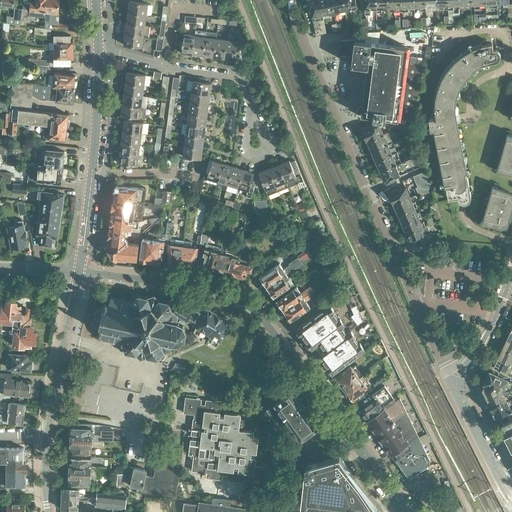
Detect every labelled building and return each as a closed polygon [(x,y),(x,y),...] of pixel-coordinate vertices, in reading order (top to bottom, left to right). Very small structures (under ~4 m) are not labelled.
[(36,0),(36,2),(31,2),(30,0),(22,0),(21,9),(20,24),(27,25),(28,21),(30,21),(31,15),(45,16),(45,12),(45,0),(36,0)] [(45,0),(45,12),(46,12),(44,28),(51,28),(51,29),(53,29),(53,28),(57,29),(67,30),(68,24),(57,23),(59,0),(45,0)] [(326,33),(323,15),(319,0),(307,0),(309,10),(311,10),(316,35),(326,33)] [(319,0),(323,15),(334,12),(331,0),(319,0)] [(331,0),(334,12),(346,10),(343,0),(331,0)] [(343,0),(346,10),(351,9),(352,13),(357,12),(356,8),(357,8),(355,0),(343,0)] [(370,9),(376,9),(377,9),(376,0),(364,0),(365,15),(370,15),(370,9)] [(376,0),(377,9),(376,9),(376,12),(381,12),(381,8),(388,8),(387,0),(376,0)] [(387,0),(388,8),(394,8),(394,12),(400,11),(399,0),(387,0)] [(414,7),(414,0),(401,0),(402,11),(408,11),(408,7),(414,7)] [(414,0),(414,7),(420,7),(421,11),(425,10),(425,0),(414,0)] [(425,0),(425,10),(431,10),(431,6),(437,6),(436,0),(425,0)] [(436,0),(437,6),(443,6),(443,10),(448,9),(447,0),(436,0)] [(447,0),(448,9),(448,13),(454,13),(453,5),(460,5),(459,0),(447,0)] [(459,0),(460,5),(465,5),(465,9),(471,9),(470,0),(459,0)] [(486,4),(485,0),(473,0),(474,8),(480,8),(479,5),(486,4)] [(508,0),(496,0),(497,4),(503,4),(503,9),(509,9),(508,0)] [(130,1),(128,13),(147,15),(148,4),(130,1)] [(10,23),(20,24),(21,9),(15,8),(14,16),(7,16),(7,22),(10,23)] [(127,24),(145,26),(147,15),(128,13),(127,24)] [(127,24),(125,35),(144,37),(145,26),(127,24)] [(51,28),(44,28),(35,27),(34,33),(50,35),(51,29),(51,28)] [(195,36),(193,54),(204,55),(207,32),(196,31),(195,36)] [(207,32),(204,55),(214,57),(216,38),(217,34),(207,32)] [(184,34),(181,52),(193,54),(195,36),(184,34)] [(56,51),(75,50),(76,50),(76,49),(75,48),(75,44),(73,42),(73,40),(70,40),(71,35),(54,35),(54,43),(56,43),(56,51)] [(143,40),(144,37),(125,35),(124,45),(142,47),(143,40)] [(465,203),(466,203),(467,202),(468,201),(469,201),(470,200),(470,199),(471,199),(471,198),(471,196),(471,195),(478,194),(463,114),(462,111),(462,105),(462,102),(463,99),(465,93),(466,90),(468,87),(471,83),(473,80),(476,78),(480,75),(483,73),(487,72),(492,70),(496,69),(495,62),(496,62),(497,62),(498,61),(499,60),(500,59),(500,58),(500,57),(501,56),(501,55),(500,55),(500,54),(500,53),(499,52),(498,51),(497,50),(496,50),(494,49),(493,49),(491,35),(490,35),(479,37),(468,41),(457,47),(448,55),(440,64),(434,74),(430,86),(427,97),(427,109),(430,124),(428,124),(443,200),(458,197),(458,199),(459,200),(460,201),(461,202),(462,202),(463,203),(465,203)] [(216,38),(214,57),(224,58),(227,40),(216,38)] [(408,47),(356,40),(355,40),(355,39),(340,40),(351,66),(352,65),(367,67),(362,106),(360,106),(355,114),(361,114),(361,115),(374,117),(373,118),(385,120),(385,118),(398,120),(399,118),(423,122),(424,114),(415,113),(422,57),(407,55),(408,47)] [(236,53),(242,54),(244,42),(227,40),(224,58),(236,60),(236,53)] [(75,55),(75,50),(56,51),(56,59),(55,59),(54,64),(71,64),(71,59),(73,59),(73,57),(75,55)] [(251,55),(246,57),(249,64),(254,62),(251,55)] [(38,67),(49,68),(49,60),(29,58),(28,66),(38,67)] [(55,72),(53,86),(74,88),(75,88),(75,87),(75,80),(76,73),(67,73),(55,72)] [(126,83),(144,86),(146,74),(127,72),(126,83)] [(32,102),(33,95),(42,100),(48,99),(50,85),(35,84),(13,81),(11,100),(32,102)] [(193,81),(192,92),(210,95),(211,83),(193,81)] [(143,96),(144,86),(126,83),(124,94),(143,96)] [(73,102),(75,88),(74,88),(53,86),(50,85),(48,99),(56,100),(56,101),(73,102)] [(210,95),(192,92),(190,103),(208,106),(210,95)] [(123,105),(147,108),(148,97),(143,96),(124,94),(123,105)] [(31,110),(32,102),(11,100),(11,107),(31,110)] [(190,103),(189,114),(207,116),(208,106),(190,103)] [(123,105),(121,115),(145,118),(147,108),(123,105)] [(68,114),(31,110),(11,107),(10,112),(9,121),(18,122),(40,124),(67,127),(69,125),(70,121),(68,119),(68,114)] [(207,116),(189,114),(187,124),(206,127),(207,116)] [(125,120),(123,131),(141,134),(143,122),(125,120)] [(17,134),(18,122),(9,121),(9,122),(9,127),(8,134),(17,134)] [(375,126),(374,124),(373,123),(361,128),(366,141),(367,140),(368,141),(384,135),(383,134),(381,129),(384,128),(383,125),(379,124),(375,126)] [(67,127),(40,124),(39,136),(51,138),(50,140),(56,140),(56,138),(66,139),(68,138),(69,133),(66,131),(67,127)] [(187,124),(186,135),(204,138),(206,127),(187,124)] [(406,125),(407,129),(409,135),(414,134),(412,126),(406,125)] [(123,131),(122,142),(140,145),(141,134),(123,131)] [(372,151),(388,144),(393,142),(388,132),(383,134),(384,135),(368,141),(369,145),(368,145),(370,150),(371,150),(372,151)] [(511,135),(508,134),(498,171),(511,173),(511,135)] [(186,135),(185,146),(203,148),(204,138),(186,135)] [(39,160),(38,165),(63,168),(63,167),(62,167),(63,163),(65,162),(65,158),(64,156),(64,151),(44,150),(45,144),(23,142),(23,146),(26,149),(32,150),(35,147),(42,148),(40,160),(39,160)] [(122,142),(121,153),(139,155),(139,154),(140,145),(122,142)] [(393,142),(388,144),(372,151),(373,154),(372,155),(374,160),(376,160),(376,161),(392,154),(397,152),(393,142)] [(201,159),(203,148),(185,146),(183,156),(201,159)] [(401,162),(401,161),(397,152),(392,154),(376,161),(378,164),(376,165),(379,170),(380,169),(380,171),(396,164),(401,162)] [(143,155),(139,154),(139,155),(121,153),(119,163),(142,166),(143,155)] [(386,180),(387,182),(393,180),(398,178),(397,176),(420,166),(416,155),(401,161),(401,162),(396,164),(380,171),(382,174),(381,175),(383,180),(384,179),(385,181),(386,180)] [(207,178),(217,181),(222,163),(212,160),(207,178)] [(279,164),(288,187),(304,181),(295,160),(290,162),(289,160),(279,164)] [(232,166),(222,163),(217,181),(227,184),(232,166)] [(38,165),(33,164),(33,165),(21,164),(21,169),(29,170),(28,180),(61,183),(62,179),(63,179),(63,171),(62,171),(63,168),(38,165)] [(269,168),(278,191),(288,187),(279,164),(269,168)] [(227,184),(237,187),(243,170),(232,166),(227,184)] [(249,172),(243,170),(237,187),(248,191),(246,197),(251,198),(253,193),(255,176),(253,176),(254,172),(254,169),(250,168),(249,172)] [(259,173),(268,195),(278,191),(269,168),(259,173)] [(427,171),(414,176),(416,183),(416,182),(429,177),(427,171)] [(0,181),(11,183),(12,173),(0,172),(0,181)] [(13,183),(12,192),(27,194),(28,185),(13,183)] [(116,186),(114,199),(136,202),(137,201),(144,202),(156,204),(156,202),(145,201),(146,195),(143,195),(144,188),(116,186)] [(507,225),(510,214),(511,211),(511,208),(511,207),(511,193),(493,186),(483,223),(504,227),(507,225)] [(410,197),(408,193),(410,192),(408,188),(407,187),(402,189),(401,187),(388,192),(392,202),(401,199),(402,201),(410,197)] [(40,206),(62,210),(63,202),(62,202),(63,194),(39,191),(38,197),(42,198),(40,206)] [(170,203),(172,192),(163,191),(161,202),(167,203),(170,203)] [(396,209),(398,212),(405,208),(406,211),(415,207),(415,206),(417,205),(416,202),(413,204),(410,197),(402,201),(401,199),(392,202),(395,209),(396,209)] [(135,213),(136,202),(114,199),(112,218),(132,222),(132,221),(138,222),(141,221),(142,214),(135,213)] [(262,215),(268,215),(266,200),(260,201),(262,215)] [(27,213),(25,203),(17,202),(20,215),(27,213)] [(162,204),(156,204),(144,202),(144,208),(162,210),(162,204)] [(40,206),(38,222),(59,225),(60,222),(61,215),(62,215),(62,210),(40,206)] [(418,213),(415,207),(406,211),(405,208),(398,212),(398,213),(397,214),(399,219),(400,218),(402,221),(409,218),(410,220),(419,216),(421,216),(419,212),(418,213)] [(57,239),(59,225),(38,222),(35,222),(34,215),(27,216),(30,233),(38,231),(37,236),(41,236),(40,244),(43,245),(43,246),(49,247),(49,246),(51,246),(52,238),(57,239)] [(261,219),(252,216),(250,221),(260,224),(261,219)] [(405,228),(406,232),(414,228),(415,231),(425,226),(424,222),(422,222),(419,216),(410,220),(409,218),(402,221),(403,223),(401,224),(403,229),(405,228)] [(140,227),(141,221),(138,222),(132,221),(132,222),(112,218),(110,231),(127,233),(127,232),(141,234),(142,228),(140,227)] [(320,234),(325,231),(319,218),(313,221),(320,234)] [(17,226),(8,227),(12,248),(14,248),(14,249),(19,248),(19,247),(27,245),(26,240),(27,239),(26,230),(25,230),(23,220),(16,221),(17,226)] [(169,253),(171,239),(173,224),(168,223),(166,240),(164,252),(169,253)] [(414,246),(416,244),(426,240),(430,248),(442,243),(438,235),(433,237),(432,232),(431,233),(432,233),(431,233),(427,225),(425,226),(415,231),(414,228),(406,232),(407,233),(405,234),(408,239),(409,238),(411,244),(413,243),(414,246)] [(107,248),(110,251),(126,239),(127,239),(126,238),(127,233),(110,231),(109,239),(107,248)] [(317,236),(312,234),(311,234),(298,242),(303,250),(327,236),(325,231),(320,234),(317,236)] [(142,237),(140,259),(148,260),(151,261),(155,233),(149,232),(148,238),(142,237)] [(155,233),(151,261),(153,261),(163,262),(164,252),(166,240),(160,239),(161,234),(155,233)] [(203,235),(202,245),(206,246),(206,245),(206,243),(208,244),(210,237),(203,235)] [(130,242),(127,239),(126,239),(110,251),(111,252),(117,259),(118,258),(137,259),(139,243),(130,242)] [(178,263),(179,263),(182,241),(171,239),(169,253),(168,261),(173,262),(173,261),(174,261),(175,263),(178,263)] [(221,247),(220,247),(214,269),(215,269),(220,270),(220,272),(225,274),(226,272),(227,272),(232,250),(228,249),(229,241),(223,239),(221,247)] [(182,241),(179,263),(180,262),(182,263),(183,264),(186,264),(188,263),(188,264),(193,264),(195,255),(196,256),(197,248),(191,247),(192,242),(182,241)] [(214,269),(220,247),(208,244),(206,243),(206,245),(206,246),(203,257),(205,257),(203,266),(208,267),(209,269),(212,270),(214,269)] [(227,272),(227,273),(228,273),(229,275),(233,276),(234,275),(243,277),(246,276),(247,271),(250,272),(252,266),(246,264),(249,252),(243,250),(243,247),(236,245),(233,250),(232,250),(227,272)] [(267,286),(286,274),(295,268),(297,267),(302,263),(304,261),(303,259),(300,260),(298,257),(289,263),(290,265),(283,269),(279,263),(268,271),(260,276),(260,277),(260,280),(262,282),(264,283),(267,286)] [(343,266),(339,259),(332,263),(337,270),(343,266)] [(297,267),(295,268),(299,274),(306,269),(302,263),(297,267)] [(274,297),(275,296),(293,284),(286,274),(267,286),(269,291),(269,293),(271,296),(273,296),(274,297)] [(281,306),(284,310),(318,287),(317,287),(315,283),(299,294),(295,287),(277,300),(277,301),(277,303),(279,306),(281,306)] [(322,284),(317,287),(318,287),(284,310),(286,314),(286,316),(288,319),(290,319),(291,320),(293,319),(310,307),(306,302),(321,292),(320,291),(325,288),(322,284)] [(120,344),(121,345),(120,350),(126,352),(126,353),(127,352),(135,354),(134,355),(135,356),(137,354),(141,358),(147,356),(148,359),(149,359),(149,356),(157,358),(157,360),(159,360),(158,358),(163,352),(164,354),(165,353),(165,351),(171,348),(172,344),(178,343),(179,344),(180,343),(180,342),(184,339),(186,339),(186,338),(185,337),(186,331),(190,329),(188,324),(189,322),(187,321),(194,308),(181,300),(171,299),(171,300),(170,300),(169,302),(161,300),(162,298),(161,297),(159,299),(155,295),(149,297),(148,294),(147,295),(147,297),(139,295),(139,294),(138,294),(138,295),(132,294),(131,299),(130,299),(131,302),(123,300),(124,297),(123,297),(122,300),(112,298),(112,295),(111,296),(111,298),(107,302),(104,303),(104,306),(97,308),(96,308),(95,309),(96,310),(93,322),(92,322),(93,323),(94,323),(99,328),(98,331),(100,332),(103,338),(101,340),(102,341),(104,339),(113,341),(112,344),(114,344),(115,341),(122,342),(120,344)] [(2,304),(0,318),(0,317),(0,334),(2,334),(2,330),(3,324),(13,325),(21,326),(22,318),(28,318),(28,314),(30,312),(29,309),(26,308),(24,308),(21,308),(21,306),(16,305),(16,304),(14,302),(9,301),(6,304),(6,305),(2,304)] [(212,309),(208,307),(207,309),(197,303),(194,308),(187,321),(189,322),(208,334),(206,337),(201,334),(196,343),(207,349),(205,352),(213,356),(217,349),(215,348),(220,340),(232,321),(229,319),(228,317),(226,316),(223,316),(218,313),(217,311),(215,309),(212,309)] [(355,336),(351,331),(350,332),(349,331),(346,333),(342,326),(343,325),(342,324),(343,323),(340,318),(339,319),(333,312),(334,311),(331,306),(330,307),(329,306),(298,328),(298,329),(297,330),(297,332),(300,335),(301,336),(302,335),(308,342),(306,343),(306,344),(309,348),(310,348),(312,347),(312,348),(315,346),(320,352),(318,354),(319,354),(317,355),(317,357),(320,360),(321,361),(323,360),(328,367),(327,368),(326,369),(329,373),(331,373),(332,372),(332,373),(363,350),(363,349),(364,348),(360,343),(359,344),(353,337),(355,336)] [(358,324),(363,320),(359,311),(352,316),(358,324)] [(31,318),(28,318),(22,318),(21,326),(13,325),(13,332),(15,333),(14,345),(24,346),(25,346),(33,347),(33,343),(35,343),(35,342),(36,342),(38,334),(36,333),(33,332),(33,327),(30,327),(31,318)] [(503,347),(502,348),(511,352),(511,341),(507,339),(505,342),(504,343),(502,345),(503,347)] [(499,354),(498,357),(511,363),(511,352),(502,348),(502,349),(500,350),(499,353),(499,354)] [(10,353),(8,368),(12,368),(11,373),(21,374),(22,369),(31,370),(31,369),(33,370),(34,363),(32,362),(32,361),(29,361),(30,355),(10,353)] [(363,354),(356,359),(359,363),(366,358),(363,354)] [(494,365),(494,367),(511,375),(511,363),(498,357),(497,360),(495,361),(494,363),(494,365)] [(176,363),(173,368),(183,374),(186,369),(176,363)] [(340,387),(343,391),(363,375),(356,366),(352,369),(350,366),(335,378),(340,384),(340,387)] [(489,371),(484,382),(494,386),(502,389),(503,388),(506,390),(511,390),(511,389),(511,381),(510,381),(510,380),(489,371)] [(0,372),(0,393),(4,393),(4,394),(29,396),(30,383),(31,383),(31,381),(29,381),(12,380),(12,373),(0,372)] [(363,375),(343,391),(346,394),(348,395),(349,395),(353,401),(364,392),(363,390),(367,387),(367,386),(370,383),(363,375)] [(495,396),(506,390),(503,388),(502,389),(494,386),(484,382),(484,383),(481,389),(485,398),(492,395),(495,396)] [(376,400),(361,411),(362,412),(361,414),(363,416),(365,417),(368,421),(367,421),(368,423),(369,423),(391,454),(392,455),(396,461),(409,479),(430,465),(429,459),(430,459),(400,398),(396,401),(385,385),(372,394),(376,400)] [(486,400),(490,406),(499,402),(506,399),(507,400),(511,399),(511,397),(511,391),(508,393),(506,390),(495,396),(492,395),(485,398),(486,400)] [(299,439),(301,441),(319,428),(304,408),(305,407),(298,397),(297,398),(292,391),(283,397),(283,398),(275,404),(276,406),(275,407),(274,406),(267,410),(280,428),(282,426),(283,428),(281,429),(292,445),(299,441),(298,440),(299,439)] [(247,480),(247,485),(263,487),(265,466),(255,465),(256,457),(251,457),(252,453),(257,453),(259,437),(256,437),(254,435),(254,431),(244,430),(245,420),(242,419),(241,417),(241,414),(225,412),(224,417),(220,417),(222,401),(206,399),(205,405),(201,404),(202,399),(186,397),(184,413),(195,414),(194,419),(193,418),(191,434),(196,435),(195,439),(191,439),(189,455),(194,455),(192,471),(207,473),(206,478),(222,480),(223,475),(227,475),(227,480),(243,482),(243,479),(247,480)] [(490,406),(490,407),(495,418),(511,409),(511,407),(509,401),(511,399),(511,397),(511,399),(507,400),(506,399),(499,402),(490,406)] [(9,411),(25,414),(26,404),(5,401),(3,414),(8,415),(9,411)] [(24,424),(25,414),(9,411),(8,415),(3,414),(3,418),(0,417),(0,420),(2,421),(2,423),(6,423),(6,421),(24,424)] [(504,435),(511,449),(511,418),(502,424),(507,433),(504,435)] [(93,424),(79,423),(79,428),(72,428),(72,429),(68,429),(67,436),(71,436),(71,440),(105,441),(109,441),(109,436),(95,436),(95,428),(93,428),(93,424)] [(427,433),(419,437),(423,445),(431,441),(427,433)] [(105,447),(105,441),(71,440),(71,444),(67,444),(67,451),(71,451),(71,452),(91,453),(91,446),(105,447)] [(0,456),(7,456),(7,458),(26,458),(26,456),(28,455),(28,452),(26,450),(25,450),(25,448),(0,447),(0,456)] [(26,462),(26,458),(7,458),(7,456),(0,456),(0,470),(0,471),(26,472),(28,472),(28,462),(26,462)] [(305,466),(301,505),(357,511),(379,511),(339,456),(305,466)] [(70,467),(70,471),(101,473),(107,473),(107,467),(91,466),(91,460),(76,460),(71,459),(71,461),(67,460),(66,467),(70,467)] [(147,473),(143,491),(147,491),(171,496),(175,497),(180,473),(181,466),(181,467),(182,466),(160,461),(158,468),(156,467),(154,475),(147,473)] [(138,486),(137,492),(142,493),(143,491),(147,473),(147,470),(145,470),(146,469),(131,466),(128,481),(131,482),(131,484),(138,486)] [(26,477),(26,472),(0,471),(1,487),(7,487),(7,486),(26,486),(26,485),(28,483),(28,479),(26,477)] [(101,473),(70,471),(70,476),(66,475),(66,482),(70,482),(70,483),(90,484),(90,477),(100,478),(101,473)] [(62,489),(62,499),(88,499),(88,497),(84,497),(84,493),(79,493),(79,489),(62,489)] [(126,492),(123,491),(123,495),(98,493),(96,506),(127,509),(128,496),(129,496),(130,491),(126,491),(126,492)] [(243,498),(232,497),(231,505),(242,506),(243,498)] [(272,511),(258,510),(258,511),(242,508),(230,506),(232,499),(213,498),(213,504),(200,502),(199,504),(184,502),(183,511),(272,511)] [(88,499),(62,499),(62,509),(79,509),(79,506),(84,506),(84,502),(88,502),(88,499)] [(25,511),(25,505),(20,505),(19,503),(7,504),(7,507),(3,508),(3,511),(25,511)]
